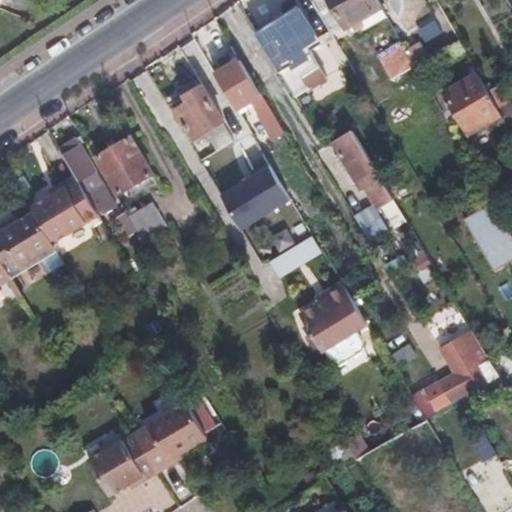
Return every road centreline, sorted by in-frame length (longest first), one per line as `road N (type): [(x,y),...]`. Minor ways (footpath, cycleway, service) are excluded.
road 1 (unknown): [(222,0),(435,355)]
road 2 (unknown): [(121,34),(256,269)]
road 3 (primary): [(172,0),(0,115)]
